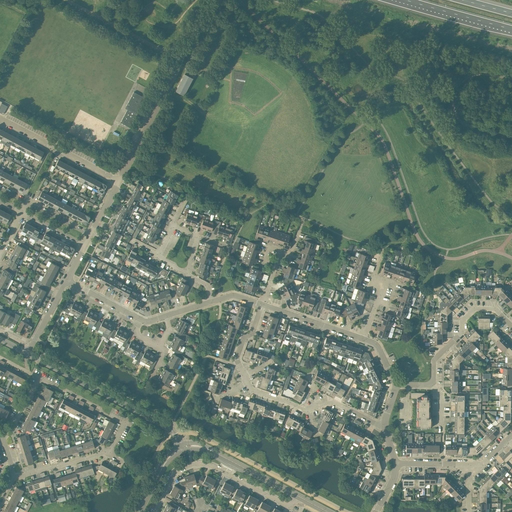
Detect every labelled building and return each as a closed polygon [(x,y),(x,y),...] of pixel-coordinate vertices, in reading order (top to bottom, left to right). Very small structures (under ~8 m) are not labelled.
[(184,74),(176,91),(184,95),(193,78),(184,74)] [(132,129),(140,112),(143,107),(141,106),(145,98),(134,92),(127,105),(129,107),(120,123),(132,129)] [(10,134),(5,132),(1,139),(0,141),(0,142),(5,145),(10,134)] [(8,143),(11,144),(15,137),(10,134),(5,145),(6,146),(8,143)] [(11,144),(16,147),(20,139),(15,137),(11,144)] [(21,149),(25,142),(20,139),(16,147),(21,149)] [(21,149),(25,152),(29,144),(25,142),(21,149)] [(30,154),(34,147),(29,144),(25,152),(30,154)] [(30,154),(35,157),(39,149),(34,147),(30,154)] [(44,152),(39,149),(35,157),(42,161),(45,156),(43,154),(44,152)] [(59,170),(63,162),(58,160),(54,167),(59,170)] [(63,162),(59,170),(64,172),(68,165),(63,162)] [(68,165),(64,172),(69,175),(73,167),(68,165)] [(73,167),(69,175),(74,177),(78,170),(73,167)] [(78,170),(74,177),(79,180),(83,172),(78,170)] [(83,172),(79,180),(83,182),(87,175),(83,172)] [(9,184),(13,176),(8,174),(4,181),(9,184)] [(87,175),(83,182),(88,185),(92,177),(87,175)] [(17,179),(13,176),(9,184),(13,186),(17,179)] [(92,177),(88,185),(93,187),(97,180),(92,177)] [(17,179),(13,186),(18,189),(22,181),(17,179)] [(97,180),(93,187),(98,190),(102,182),(97,180)] [(27,184),(22,181),(18,189),(23,191),(27,184)] [(107,185),(102,182),(98,190),(103,193),(102,195),(103,196),(106,190),(104,189),(107,185)] [(138,182),(136,186),(136,187),(143,191),(147,184),(142,182),(141,184),(138,182)] [(136,187),(135,188),(133,187),(130,186),(129,187),(134,190),(133,192),(142,197),(143,194),(142,194),(142,193),(143,191),(136,187)] [(178,195),(179,192),(175,190),(174,193),(170,191),(169,193),(167,192),(165,194),(168,196),(176,200),(178,195)] [(38,199),(43,201),(47,194),(42,191),(38,199)] [(133,192),(131,196),(131,197),(138,201),(141,202),(143,197),(142,197),(133,192)] [(51,196),(47,194),(43,201),(48,204),(51,196)] [(56,199),(51,196),(48,204),(52,206),(56,199)] [(173,205),(176,200),(168,196),(165,200),(171,203),(171,204),(173,205)] [(128,202),(136,206),(138,201),(131,197),(130,198),(128,202)] [(61,201),(56,199),(52,206),(57,209),(61,201)] [(163,199),(161,204),(169,208),(171,204),(171,203),(165,200),(163,199)] [(66,204),(61,201),(57,209),(62,212),(66,204)] [(128,202),(126,206),(126,207),(132,210),(133,211),(136,206),(128,202)] [(71,207),(66,204),(62,212),(67,214),(71,207)] [(161,204),(158,209),(166,213),(169,208),(161,204)] [(72,205),(71,207),(67,214),(72,217),(75,209),(76,207),(72,205)] [(129,214),(132,210),(126,207),(126,206),(124,206),(121,210),(129,214)] [(80,212),(75,209),(72,217),(76,219),(80,212)] [(158,209),(156,214),(164,218),(166,213),(158,209)] [(184,215),(186,216),(185,222),(190,224),(193,214),(188,213),(189,210),(186,209),(184,215)] [(121,210),(119,215),(127,219),(129,214),(121,210)] [(11,215),(6,212),(2,220),(7,222),(6,223),(9,225),(12,220),(9,218),(11,215)] [(85,214),(80,212),(76,219),(81,222),(85,214)] [(90,217),(85,214),(81,222),(86,224),(90,217)] [(161,223),(164,218),(156,214),(153,219),(161,223)] [(197,220),(200,221),(202,215),(199,214),(198,216),(193,214),(190,224),(195,226),(197,220)] [(116,220),(124,224),(126,225),(129,220),(127,219),(119,215),(116,220)] [(202,215),(200,221),(203,222),(200,228),(206,230),(209,220),(210,218),(202,215)] [(148,222),(153,224),(159,227),(161,223),(153,219),(151,217),(148,222)] [(126,225),(124,224),(116,220),(114,225),(122,229),(124,230),(126,227),(125,227),(126,225)] [(213,226),(216,227),(218,221),(215,220),(214,222),(209,220),(206,230),(211,232),(213,226)] [(218,221),(216,227),(219,228),(216,234),(222,236),(225,227),(220,225),(221,222),(218,221)] [(21,225),(18,230),(20,232),(21,230),(26,233),(30,225),(25,223),(24,226),(21,225)] [(153,224),(150,229),(158,233),(161,228),(159,227),(153,224)] [(264,227),(261,236),(264,237),(263,241),(265,241),(270,229),(266,227),(267,224),(265,224),(264,227)] [(25,235),(30,238),(35,228),(30,225),(26,233),(25,235)] [(122,229),(114,225),(111,230),(113,230),(119,234),(119,233),(122,229)] [(259,225),(255,238),(257,239),(258,235),(261,236),(264,227),(259,225)] [(225,227),(222,236),(227,238),(230,239),(231,236),(234,227),(231,226),(230,228),(225,227)] [(270,229),(265,241),(267,242),(268,239),(271,240),(276,227),(274,227),(273,230),(270,229)] [(273,244),(275,245),(280,232),(276,231),(277,228),(276,227),(271,240),(274,241),(273,244)] [(40,230),(35,228),(30,238),(35,240),(36,240),(35,242),(37,243),(41,234),(39,233),(40,230)] [(150,229),(148,234),(156,238),(158,233),(150,229)] [(113,230),(111,235),(118,239),(120,240),(122,236),(121,235),(121,234),(119,233),(119,234),(113,230)] [(279,242),(282,243),(285,234),(280,232),(275,245),(278,246),(279,242)] [(45,245),(50,236),(45,233),(44,236),(41,234),(37,243),(39,244),(40,242),(41,243),(45,245)] [(153,243),(156,238),(148,234),(145,239),(143,238),(142,240),(147,242),(148,240),(153,243)] [(285,234),(282,243),(285,244),(283,248),(286,248),(289,249),(292,241),(288,240),(290,235),(285,234)] [(118,239),(111,235),(109,239),(108,240),(116,244),(119,245),(121,241),(118,240),(118,239)] [(50,248),(55,238),(50,236),(45,245),(50,248)] [(305,237),(304,240),(303,242),(306,243),(305,246),(315,249),(317,244),(313,243),(314,240),(305,237)] [(55,250),(56,248),(60,241),(55,238),(50,248),(55,250)] [(113,249),(116,244),(108,240),(108,241),(105,245),(113,249)] [(60,253),(61,251),(65,243),(60,241),(56,248),(55,250),(60,253)] [(247,246),(260,251),(261,248),(257,247),(258,244),(249,241),(247,246)] [(211,254),(213,247),(214,245),(205,242),(203,251),(211,254)] [(16,246),(14,249),(26,255),(28,250),(26,249),(28,247),(20,243),(19,245),(18,245),(17,246),(16,246)] [(65,243),(61,251),(66,253),(70,246),(65,243)] [(103,250),(111,254),(113,255),(116,250),(113,249),(105,245),(104,247),(99,244),(98,246),(101,247),(103,249),(103,250)] [(70,246),(66,253),(71,256),(75,248),(70,246)] [(260,251),(247,246),(245,251),(255,255),(256,252),(259,253),(260,251)] [(315,249),(305,246),(304,249),(301,248),(300,250),(313,254),(315,249)] [(13,253),(13,254),(21,259),(23,260),(26,255),(14,249),(12,253),(13,253)] [(127,260),(132,262),(136,255),(137,253),(134,252),(135,251),(132,249),(132,250),(127,260)] [(111,254),(103,250),(99,258),(103,261),(105,257),(108,259),(108,258),(112,260),(114,256),(111,254)] [(303,253),(302,256),(311,259),(313,254),(300,250),(300,252),(303,253)] [(366,250),(364,254),(359,253),(357,258),(367,261),(368,258),(371,259),(373,253),(366,250)] [(245,251),(244,257),(256,261),(257,259),(254,258),(255,255),(245,251)] [(18,263),(21,259),(13,254),(12,256),(11,255),(9,259),(18,263)] [(136,265),(140,257),(136,255),(132,262),(136,265)] [(311,259),(302,256),(301,259),(298,258),(297,260),(310,265),(311,259)] [(145,260),(140,257),(136,265),(135,267),(140,269),(144,261),(145,260)] [(244,257),(242,262),(251,265),(252,262),(256,263),(256,261),(244,257)] [(357,258),(356,263),(368,267),(369,265),(366,264),(367,261),(357,258)] [(15,268),(18,263),(9,259),(7,262),(8,263),(8,264),(10,266),(9,268),(15,271),(17,272),(18,270),(15,268)] [(55,261),(51,259),(50,262),(51,262),(48,267),(57,272),(59,268),(58,268),(59,266),(54,264),(55,261)] [(299,263),(298,267),(308,270),(310,265),(297,260),(296,262),(299,263)] [(140,269),(145,272),(149,264),(144,261),(140,269)] [(201,262),(199,267),(208,270),(208,269),(211,270),(212,270),(213,268),(210,267),(211,265),(207,264),(201,262)] [(384,272),(387,274),(390,264),(385,262),(381,275),(383,276),(384,272)] [(368,267),(356,263),(354,268),(363,271),(364,268),(368,269),(368,267)] [(154,266),(149,264),(145,272),(150,274),(154,266)] [(396,266),(390,264),(387,274),(390,275),(389,278),(391,278),(396,266)] [(84,275),(89,278),(93,270),(94,267),(89,265),(84,275)] [(283,267),(282,269),(295,274),(297,269),(287,265),(286,268),(283,267)] [(401,265),(401,267),(397,277),(400,278),(399,281),(401,282),(406,269),(402,268),(403,266),(401,265)] [(155,277),(157,272),(159,269),(154,266),(150,274),(155,277)] [(401,267),(396,266),(391,278),(393,279),(394,276),(397,277),(401,267)] [(56,275),(57,272),(48,267),(46,272),(54,276),(54,275),(56,275)] [(207,271),(208,270),(199,267),(198,272),(200,273),(199,276),(206,279),(207,276),(206,275),(207,271)] [(252,267),(250,273),(263,277),(263,275),(260,274),(261,271),(252,267)] [(3,270),(1,274),(10,278),(13,274),(15,271),(9,268),(8,271),(5,269),(4,271),(3,270)] [(354,268),(352,273),(365,278),(366,275),(362,274),(363,271),(354,268)] [(293,279),(295,274),(282,269),(282,272),(285,273),(282,281),(289,280),(290,278),(293,279)] [(411,271),(406,269),(401,282),(404,283),(405,279),(408,281),(411,271)] [(93,270),(89,278),(94,280),(95,279),(94,279),(98,273),(97,273),(93,270)] [(99,281),(103,273),(98,271),(97,273),(98,273),(94,279),(95,279),(94,280),(98,283),(99,281)] [(104,271),(103,273),(99,281),(104,284),(109,274),(104,271)] [(416,273),(411,271),(408,281),(411,282),(410,285),(412,285),(416,273)] [(54,276),(46,272),(43,277),(52,281),(54,278),(53,277),(54,276)] [(250,273),(248,278),(258,281),(259,278),(262,279),(263,277),(250,273)] [(352,273),(350,278),(360,282),(361,279),(364,280),(365,278),(352,273)] [(0,278),(0,279),(8,283),(10,278),(1,274),(0,276),(0,277),(0,278)] [(104,284),(109,286),(113,278),(114,276),(109,274),(104,284)] [(50,285),(52,281),(43,277),(40,275),(36,283),(44,287),(45,284),(49,286),(49,284),(50,285)] [(31,283),(32,281),(27,278),(23,285),(27,287),(29,282),(31,283)] [(118,281),(113,278),(109,286),(114,289),(118,281)] [(183,278),(178,286),(186,290),(189,286),(186,284),(188,281),(183,278)] [(248,278),(246,283),(259,287),(260,285),(257,284),(258,281),(248,278)] [(359,285),(360,282),(350,278),(349,284),(361,288),(362,286),(359,285)] [(284,285),(279,288),(280,290),(283,289),(284,292),(294,287),(291,282),(290,283),(289,280),(282,281),(284,285)] [(114,289),(118,291),(122,283),(118,281),(114,289)] [(35,286),(34,285),(32,290),(35,292),(44,297),(46,293),(45,293),(46,291),(42,289),(44,287),(36,283),(35,286)] [(118,291),(123,294),(127,286),(122,283),(118,291)] [(258,289),(259,287),(246,283),(244,290),(253,294),(255,288),(258,289)] [(9,290),(5,288),(0,285),(0,295),(2,296),(3,293),(7,295),(9,290)] [(475,294),(475,285),(469,285),(469,287),(465,287),(468,294),(475,294)] [(491,285),(491,294),(498,295),(501,287),(497,287),(497,285),(491,285)] [(123,294),(128,296),(131,290),(132,288),(127,286),(123,294)] [(175,298),(178,297),(180,296),(181,294),(184,295),(186,290),(178,286),(176,291),(173,292),(175,298)] [(286,294),(283,296),(284,298),(289,295),(292,300),(298,293),(296,292),(294,287),(284,292),(286,294)] [(403,294),(413,297),(415,290),(413,289),(412,291),(402,287),(401,290),(404,291),(403,294)] [(463,299),(468,294),(465,287),(462,289),(461,288),(457,292),(463,299)] [(504,290),(501,287),(498,295),(503,299),(509,293),(505,289),(504,290)] [(172,299),(175,298),(173,292),(170,293),(169,289),(164,291),(166,299),(167,299),(172,298),(172,299)] [(358,289),(356,294),(369,299),(370,297),(367,295),(368,292),(358,289)] [(136,293),(131,290),(128,296),(127,298),(132,300),(136,293)] [(43,300),(44,297),(35,292),(33,297),(41,301),(41,299),(43,300)] [(292,300),(288,304),(292,305),(294,301),(300,303),(299,306),(301,307),(305,294),(300,292),(299,294),(298,293),(292,300)] [(463,299),(457,292),(453,296),(460,303),(463,299)] [(132,300),(136,303),(137,303),(139,299),(141,295),(136,293),(132,300)] [(311,293),(310,296),(307,305),(310,306),(309,309),(315,311),(318,300),(315,299),(316,295),(311,293)] [(503,299),(506,303),(511,297),(511,295),(509,293),(503,299)] [(151,305),(151,304),(155,303),(156,303),(153,294),(147,296),(147,299),(147,300),(148,306),(151,305)] [(304,304),(307,305),(310,296),(305,294),(301,307),(303,307),(304,304)] [(368,301),(369,299),(356,294),(354,300),(355,300),(355,301),(357,303),(362,308),(365,300),(368,301)] [(398,298),(411,302),(413,297),(403,294),(402,297),(399,296),(398,298)] [(27,300),(30,301),(39,306),(41,303),(40,302),(41,301),(33,297),(30,295),(27,300)] [(147,312),(145,307),(148,306),(147,300),(147,299),(141,296),(139,299),(137,303),(136,303),(135,306),(140,309),(143,310),(144,312),(147,312)] [(456,306),(460,303),(453,296),(449,300),(456,306)] [(452,310),(456,306),(449,300),(446,297),(443,301),(445,304),(452,310)] [(409,307),(411,302),(398,298),(398,300),(401,301),(400,304),(409,307)] [(38,310),(39,306),(30,301),(28,306),(27,306),(26,308),(28,310),(29,307),(36,310),(36,309),(38,310)] [(318,312),(321,314),(324,314),(325,311),(328,312),(331,302),(326,301),(325,303),(322,302),(318,312)] [(69,313),(69,312),(74,314),(79,304),(74,302),(73,305),(68,302),(64,310),(69,313)] [(330,316),(332,317),(336,304),(331,302),(328,312),(331,313),(330,316)] [(354,303),(349,306),(354,315),(357,314),(358,317),(360,315),(358,310),(362,308),(357,303),(355,304),(354,303)] [(78,318),(81,319),(84,313),(81,312),(84,307),(79,304),(74,314),(79,317),(78,318)] [(341,306),(336,304),(332,317),(334,318),(335,315),(343,317),(343,311),(340,310),(341,306)] [(395,308),(408,312),(409,307),(400,304),(399,307),(396,306),(395,308)] [(442,309),(439,312),(447,315),(452,310),(445,304),(441,308),(442,309)] [(238,311),(247,313),(248,308),(240,305),(238,311)] [(351,316),(354,315),(349,306),(344,308),(345,309),(343,311),(343,317),(348,315),(350,320),(353,319),(351,316)] [(406,318),(408,312),(395,308),(394,310),(397,311),(396,314),(398,315),(397,317),(403,319),(404,317),(406,318)] [(87,314),(84,313),(81,319),(84,321),(84,320),(89,322),(94,312),(89,310),(87,314)] [(245,319),(247,313),(238,311),(236,316),(245,319)] [(10,315),(6,313),(2,322),(2,323),(4,324),(4,323),(8,325),(10,321),(16,324),(20,316),(14,312),(13,313),(11,313),(10,315)] [(99,315),(94,312),(89,322),(94,325),(93,326),(96,327),(98,323),(99,321),(97,320),(99,315)] [(447,315),(439,312),(439,316),(438,316),(438,322),(447,322),(447,315)] [(381,315),(380,317),(393,321),(395,316),(385,313),(384,316),(381,315)] [(279,324),(280,319),(269,315),(268,321),(279,324)] [(391,326),(393,321),(380,317),(379,319),(383,320),(382,323),(391,326)] [(178,324),(188,329),(190,324),(191,325),(192,322),(186,319),(185,322),(180,319),(178,324)] [(101,324),(98,323),(96,327),(95,329),(98,330),(99,329),(103,332),(109,322),(104,320),(101,324)] [(22,321),(17,330),(23,333),(25,330),(29,332),(32,326),(22,321)] [(234,321),(233,326),(238,327),(237,328),(241,329),(243,324),(234,321)] [(279,324),(268,321),(266,326),(275,329),(277,329),(279,324)] [(108,335),(110,337),(114,331),(111,329),(113,325),(109,322),(103,332),(108,334),(108,335)] [(377,327),(389,331),(391,326),(382,323),(381,326),(377,325),(377,327)] [(178,334),(181,336),(185,337),(186,334),(185,334),(188,329),(178,324),(175,329),(180,331),(178,334)] [(236,333),(237,328),(238,327),(233,326),(229,324),(227,330),(236,333)] [(292,336),(295,327),(290,325),(286,334),(292,336)] [(273,334),(275,329),(266,326),(264,331),(273,334)] [(300,329),(295,327),(292,336),(291,339),(291,340),(292,341),(294,342),(295,342),(296,341),(300,329)] [(389,331),(377,327),(376,329),(379,330),(378,333),(378,334),(377,338),(387,341),(388,337),(389,331)] [(117,342),(124,330),(119,328),(116,332),(114,331),(110,337),(113,338),(113,340),(117,342)] [(301,343),(305,330),(300,329),(296,341),(301,343)] [(470,333),(476,339),(480,335),(474,329),(470,333)] [(491,339),(498,333),(494,329),(487,335),(491,339)] [(126,345),(126,344),(129,339),(126,338),(129,333),(124,330),(117,342),(117,343),(125,347),(126,345)] [(236,333),(227,330),(225,335),(228,336),(234,338),(236,333)] [(305,346),(307,341),(310,332),(305,330),(301,343),(300,345),(305,346)] [(264,331),(262,336),(271,339),(273,334),(264,331)] [(312,343),(315,334),(310,332),(307,341),(312,343)] [(472,343),(476,339),(470,333),(466,337),(469,340),(472,343)] [(501,337),(498,333),(491,339),(495,343),(501,337)] [(321,336),(315,334),(312,343),(311,346),(316,348),(321,336)] [(232,343),(234,338),(228,336),(225,335),(224,340),(228,341),(232,343)] [(175,336),(172,341),(182,346),(185,341),(186,342),(187,339),(185,337),(181,336),(180,338),(175,336)] [(327,351),(328,348),(331,339),(326,337),(322,349),(327,351)] [(495,343),(499,347),(505,341),(501,337),(495,343)] [(433,338),(432,346),(435,346),(435,343),(442,344),(442,338),(433,338)] [(328,348),(333,350),(337,341),(331,339),(328,348)] [(231,348),(232,343),(228,341),(224,340),(222,345),(228,347),(231,348)] [(469,340),(465,344),(472,350),(476,346),(472,343),(469,340)] [(129,346),(126,344),(126,345),(125,347),(123,350),(126,352),(126,351),(131,353),(136,343),(131,341),(129,346)] [(173,351),(178,354),(181,355),(183,352),(180,351),(182,346),(172,341),(170,346),(175,348),(173,351)] [(338,354),(342,343),(337,341),(333,350),(333,352),(338,354)] [(509,344),(505,341),(499,347),(502,351),(509,344)] [(134,359),(137,360),(140,354),(141,352),(139,351),(141,346),(136,343),(131,353),(136,356),(134,359)] [(343,356),(344,353),(347,344),(342,343),(338,354),(343,356)] [(348,358),(349,355),(352,346),(347,344),(344,353),(343,356),(348,358)] [(472,350),(465,344),(461,348),(468,354),(472,350)] [(502,351),(507,356),(511,353),(511,350),(511,349),(511,347),(509,344),(502,351)] [(222,345),(220,350),(227,353),(229,353),(231,348),(228,347),(222,345)] [(357,348),(352,346),(349,355),(348,358),(353,360),(354,357),(357,348)] [(265,348),(263,351),(260,360),(266,361),(268,356),(269,353),(270,349),(265,348)] [(361,361),(367,354),(361,352),(362,350),(357,348),(354,357),(353,360),(357,361),(359,360),(361,361)] [(468,354),(461,348),(458,351),(464,358),(468,354)] [(260,360),(263,351),(258,349),(257,353),(255,358),(256,358),(260,360)] [(227,353),(220,350),(218,356),(227,358),(228,356),(229,353),(227,353)] [(249,360),(252,351),(246,350),(244,358),(249,360)] [(141,361),(145,363),(150,353),(146,351),(143,355),(140,354),(137,360),(137,361),(140,362),(141,361)] [(252,351),(249,360),(254,362),(256,358),(255,358),(257,353),(252,351)] [(459,363),(464,358),(458,351),(454,355),(455,356),(452,359),(459,363)] [(152,369),(156,362),(153,361),(155,356),(150,353),(145,363),(150,366),(149,368),(152,369)] [(185,357),(181,355),(178,354),(177,356),(172,354),(170,359),(180,364),(182,359),(183,360),(185,357)] [(369,360),(367,354),(361,361),(362,363),(361,366),(363,369),(366,368),(375,363),(372,358),(369,360)] [(172,366),(170,369),(177,372),(178,369),(177,369),(180,364),(170,359),(167,364),(172,366)] [(459,369),(459,363),(452,359),(452,364),(450,364),(450,369),(459,369)] [(365,374),(368,372),(377,368),(375,363),(366,368),(363,369),(365,374)] [(6,366),(5,368),(5,369),(3,374),(8,376),(12,369),(6,366)] [(227,373),(230,374),(232,369),(227,367),(223,366),(221,371),(227,373)] [(268,367),(267,372),(275,375),(277,369),(268,367)] [(368,379),(371,377),(379,373),(377,368),(368,372),(365,374),(368,379)] [(12,369),(8,376),(13,379),(17,372),(12,369)] [(170,369),(169,371),(164,369),(162,374),(172,379),(174,374),(175,375),(177,372),(170,369)] [(227,379),(228,380),(230,374),(227,373),(221,371),(219,377),(227,379)] [(314,379),(319,382),(323,374),(318,371),(314,379)] [(22,374),(17,372),(13,379),(18,382),(22,374)] [(267,372),(265,377),(270,379),(269,379),(273,380),(275,375),(267,372)] [(384,385),(381,379),(382,378),(379,373),(371,377),(368,379),(370,383),(372,383),(373,385),(384,385)] [(27,377),(22,374),(18,382),(23,384),(27,377)] [(172,379),(162,374),(159,379),(164,381),(162,384),(169,387),(170,384),(169,384),(172,379)] [(328,376),(323,374),(319,382),(323,384),(326,380),(328,376)] [(268,384),(269,379),(270,379),(265,377),(261,375),(259,381),(268,384)] [(219,377),(218,381),(218,382),(223,383),(222,383),(226,385),(227,383),(228,380),(227,379),(219,377)] [(300,377),(297,382),(305,386),(308,381),(300,377)] [(218,382),(218,381),(214,380),(212,385),(221,388),(222,383),(223,383),(218,382)] [(330,382),(326,380),(323,384),(321,388),(326,390),(330,382)] [(271,385),(268,384),(259,381),(257,386),(269,390),(271,385)] [(173,392),(178,394),(182,384),(177,382),(173,392)] [(294,387),(298,389),(298,388),(303,391),(303,390),(305,386),(297,382),(294,387)] [(335,385),(330,382),(326,390),(331,393),(335,385)] [(219,394),(221,388),(212,385),(210,391),(219,394)] [(340,387),(335,385),(331,393),(336,395),(340,387)] [(383,391),(382,391),(384,385),(373,385),(372,388),(371,389),(372,390),(373,390),(372,393),(381,397),(383,391)] [(46,387),(43,392),(50,396),(53,391),(46,387)] [(340,387),(336,395),(341,398),(345,390),(340,387)] [(307,392),(303,390),(303,391),(298,388),(298,389),(296,393),(304,397),(307,392)] [(50,396),(43,392),(41,397),(40,397),(45,400),(48,401),(50,396)] [(411,392),(411,398),(417,398),(416,427),(431,427),(431,417),(429,417),(429,398),(427,398),(427,395),(424,395),(424,393),(420,393),(420,392),(411,392)] [(304,397),(296,393),(293,398),(301,402),(304,397)] [(370,399),(379,402),(381,397),(372,393),(370,399)] [(38,396),(36,401),(43,405),(45,406),(48,401),(45,400),(40,397),(41,397),(38,396)] [(235,409),(238,400),(233,398),(231,402),(232,402),(230,407),(235,409)] [(60,407),(59,409),(63,412),(65,409),(69,402),(64,399),(60,406),(60,407)] [(218,407),(223,409),(226,400),(221,399),(218,407)] [(252,409),(255,401),(249,399),(248,403),(247,408),(252,409)] [(370,399),(368,404),(377,407),(379,402),(370,399)] [(231,402),(226,400),(223,409),(229,411),(230,407),(232,402),(231,402)] [(240,410),(243,402),(238,400),(235,409),(240,410)] [(36,401),(33,406),(40,410),(43,405),(36,401)] [(257,411),(260,402),(255,401),(252,409),(257,411)] [(69,402),(65,409),(70,412),(74,405),(69,402)] [(246,412),(247,408),(248,403),(243,402),(240,410),(239,413),(245,415),(246,412)] [(257,411),(262,413),(265,404),(260,402),(257,411)] [(376,412),(377,407),(368,404),(363,402),(360,410),(370,415),(371,411),(376,412)] [(262,413),(267,414),(267,415),(270,407),(271,406),(265,404),(262,413)] [(75,415),(79,407),(74,405),(70,412),(68,415),(73,418),(75,415)] [(33,406),(30,412),(38,415),(40,410),(33,406)] [(80,417),(84,410),(79,407),(75,415),(80,417)] [(275,409),(270,407),(267,415),(267,414),(267,416),(272,418),(275,409)] [(9,411),(4,408),(0,415),(7,419),(10,415),(8,413),(9,411)] [(325,408),(322,413),(330,418),(332,419),(335,414),(325,408)] [(272,418),(277,419),(280,411),(275,409),(272,418)] [(80,417),(79,421),(83,423),(85,420),(89,413),(84,410),(80,417)] [(280,411),(277,419),(283,421),(286,412),(280,411)] [(511,411),(503,412),(503,418),(510,421),(510,417),(511,417),(511,411)] [(30,412),(28,417),(35,420),(38,415),(30,412)] [(89,413),(85,420),(90,423),(94,415),(89,413)] [(328,422),(330,418),(322,413),(319,418),(323,420),(328,422)] [(291,426),(295,418),(290,415),(286,423),(291,426)] [(35,420),(28,417),(25,422),(32,425),(35,420)] [(295,428),(300,420),(295,418),(291,426),(295,428)] [(508,425),(507,424),(510,421),(503,418),(498,423),(504,429),(508,425)] [(109,420),(106,425),(113,429),(116,424),(109,420)] [(305,423),(300,420),(295,428),(300,431),(302,426),(303,426),(303,425),(305,423)] [(332,424),(328,422),(323,420),(321,425),(329,429),(332,424)] [(32,425),(25,422),(22,427),(25,428),(23,431),(26,432),(27,430),(29,431),(32,425)] [(346,434),(350,426),(345,423),(341,431),(346,434)] [(499,432),(500,433),(504,429),(498,423),(494,426),(494,427),(499,432)] [(106,425),(103,431),(111,434),(113,429),(106,425)] [(303,437),(307,429),(305,428),(306,427),(303,425),(303,426),(302,426),(300,431),(298,434),(303,437)] [(329,429),(321,425),(318,430),(326,434),(329,429)] [(493,425),(489,429),(495,436),(499,432),(494,427),(494,426),(493,425)] [(355,428),(350,426),(346,434),(350,436),(355,428)] [(350,436),(355,439),(359,431),(355,428),(350,436)] [(307,429),(303,437),(308,440),(312,431),(307,429)] [(485,433),(486,434),(492,440),(492,439),(495,436),(489,429),(485,433)] [(19,442),(27,440),(25,434),(26,432),(23,431),(22,434),(22,435),(17,436),(19,442)] [(111,434),(103,431),(101,436),(108,439),(111,434)] [(358,445),(360,441),(364,433),(359,431),(355,439),(353,442),(358,445)] [(369,436),(364,433),(360,441),(366,444),(372,439),(368,437),(369,436)] [(493,440),(492,439),(492,440),(486,434),(483,438),(489,444),(493,440)] [(98,441),(101,442),(105,445),(108,439),(101,436),(98,441)] [(483,438),(479,442),(485,448),(489,444),(483,438)] [(366,444),(368,451),(377,448),(375,443),(373,443),(372,439),(366,444)] [(80,440),(75,442),(76,445),(78,453),(84,451),(81,443),(80,440)] [(94,445),(93,442),(92,440),(87,442),(89,450),(95,448),(94,445)] [(406,452),(412,452),(412,443),(412,440),(406,440),(406,443),(403,443),(403,449),(406,449),(406,452)] [(474,446),(477,454),(480,451),(481,452),(485,448),(479,442),(476,440),(473,443),(474,446)] [(56,457),(61,456),(59,450),(60,450),(58,447),(58,445),(52,447),(53,450),(56,457)] [(58,447),(60,450),(59,450),(61,456),(62,458),(67,456),(65,449),(64,445),(58,447)] [(474,446),(467,446),(467,456),(472,456),(473,454),(477,454),(474,446)] [(56,457),(53,450),(47,451),(50,459),(56,457)] [(502,458),(504,461),(504,460),(511,467),(511,465),(511,460),(506,454),(502,458)] [(32,456),(24,458),(26,464),(34,462),(32,456)] [(371,461),(373,468),(381,469),(380,464),(382,464),(380,459),(371,461)] [(507,471),(511,467),(504,460),(504,461),(500,464),(507,471)] [(100,466),(98,469),(103,472),(107,464),(102,462),(100,466)] [(103,472),(109,474),(112,467),(107,464),(103,472)] [(496,468),(497,470),(498,469),(503,475),(503,474),(507,471),(500,464),(496,468)] [(93,470),(92,467),(92,465),(86,467),(89,474),(94,473),(93,470)] [(112,467),(109,474),(114,477),(118,470),(112,467)] [(77,478),(78,478),(83,476),(81,468),(75,470),(76,472),(77,478)] [(373,468),(370,474),(378,478),(381,473),(379,472),(381,469),(373,468)] [(507,479),(503,474),(503,475),(498,469),(497,470),(494,473),(500,480),(503,483),(507,479)] [(78,480),(78,478),(77,478),(76,472),(70,474),(73,482),(78,480)] [(494,473),(490,477),(495,482),(496,484),(500,480),(494,473)] [(200,476),(195,477),(194,474),(188,476),(189,480),(192,480),(193,484),(196,483),(196,485),(199,486),(200,476)] [(367,479),(376,483),(378,478),(370,474),(367,479)] [(442,484),(445,476),(441,476),(441,475),(435,474),(435,484),(442,484)] [(200,476),(199,486),(202,486),(203,484),(208,487),(210,482),(208,481),(210,477),(207,475),(205,478),(200,476)] [(491,486),(495,482),(490,477),(489,475),(485,480),(491,486)] [(51,484),(49,476),(43,478),(46,486),(51,484)] [(192,485),(193,484),(192,480),(189,480),(188,476),(184,477),(185,480),(180,482),(186,490),(188,491),(189,490),(189,488),(193,487),(192,485)] [(442,484),(447,489),(453,482),(449,478),(448,479),(445,476),(442,484)] [(210,482),(208,487),(210,488),(209,490),(213,492),(216,484),(214,483),(216,480),(210,477),(208,481),(210,482)] [(62,485),(59,478),(54,479),(56,487),(62,485)] [(373,488),(376,483),(367,479),(365,483),(373,488)] [(486,491),(491,486),(485,480),(481,483),(482,485),(479,488),(486,491)] [(27,485),(25,486),(25,489),(28,488),(30,494),(36,492),(35,489),(32,481),(27,483),(27,485)] [(180,482),(178,487),(174,485),(171,491),(176,493),(177,491),(181,493),(182,490),(184,491),(186,490),(180,482)] [(359,487),(371,493),(373,488),(365,483),(362,482),(359,487)] [(450,492),(457,486),(453,482),(447,489),(450,492)] [(226,488),(228,489),(226,493),(225,493),(224,495),(228,497),(234,487),(228,484),(226,488)] [(14,491),(21,495),(24,490),(25,489),(25,486),(21,487),(21,488),(16,486),(14,491)] [(450,492),(454,496),(461,490),(457,486),(450,492)] [(237,499),(238,500),(240,496),(238,494),(241,490),(237,488),(231,499),(236,501),(237,499)] [(486,497),(486,491),(479,488),(479,492),(477,492),(477,497),(486,497)] [(460,502),(462,500),(460,498),(465,494),(461,490),(454,496),(458,500),(460,502)] [(14,491),(11,496),(18,500),(21,495),(14,491)] [(176,493),(171,491),(170,494),(173,496),(172,498),(179,502),(181,499),(179,498),(181,493),(177,491),(176,493)] [(251,501),(251,500),(253,497),(250,495),(244,505),(248,508),(249,506),(251,506),(253,502),(251,501)] [(11,496),(8,501),(16,505),(18,500),(11,496)] [(13,510),(16,505),(8,501),(6,507),(13,510)] [(263,511),(265,509),(263,508),(265,503),(262,501),(256,511),(263,511)] [(167,503),(164,509),(169,511),(170,509),(174,511),(173,511),(176,511),(178,509),(180,510),(181,507),(177,505),(176,508),(167,503)]
